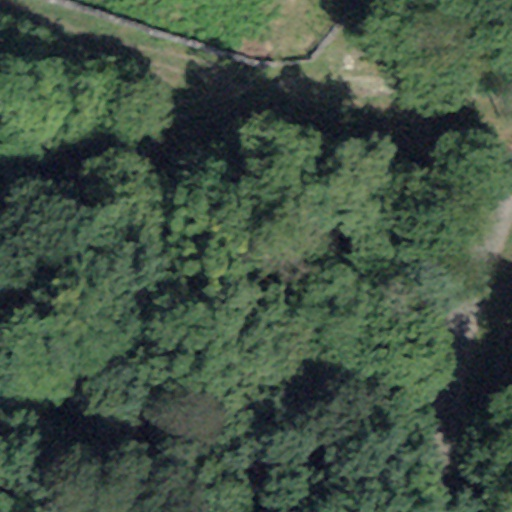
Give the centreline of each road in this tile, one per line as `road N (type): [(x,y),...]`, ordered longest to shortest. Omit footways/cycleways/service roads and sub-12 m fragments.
road 1 (track): [(0,156),(30,165),(119,149),(303,89),(430,85),(511,93)]
road 2 (residential): [(438,511),(438,407),(460,298),(511,167)]
